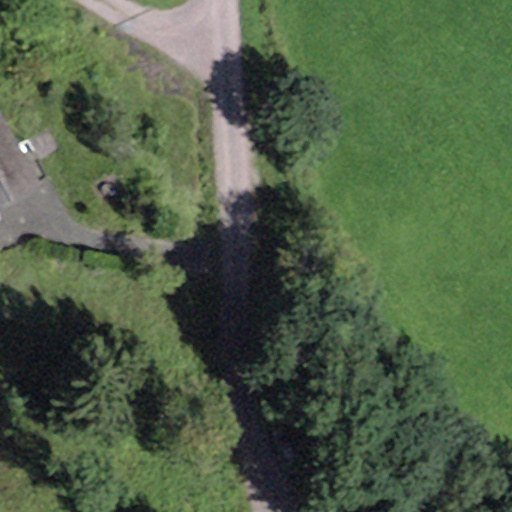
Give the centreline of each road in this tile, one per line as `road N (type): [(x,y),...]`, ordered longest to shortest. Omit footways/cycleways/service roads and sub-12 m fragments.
road 1 (track): [(271,500),(232,402),(223,0)]
road 2 (track): [(101,0),(170,33),(225,41)]
